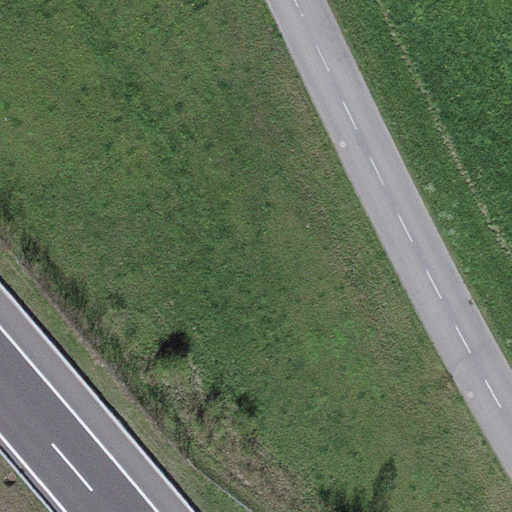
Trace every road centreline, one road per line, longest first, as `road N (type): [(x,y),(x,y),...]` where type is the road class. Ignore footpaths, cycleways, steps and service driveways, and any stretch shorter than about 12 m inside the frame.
road 1 (residential): [(297,0),(511,424)]
road 2 (motorway): [(109,511),(0,382)]
